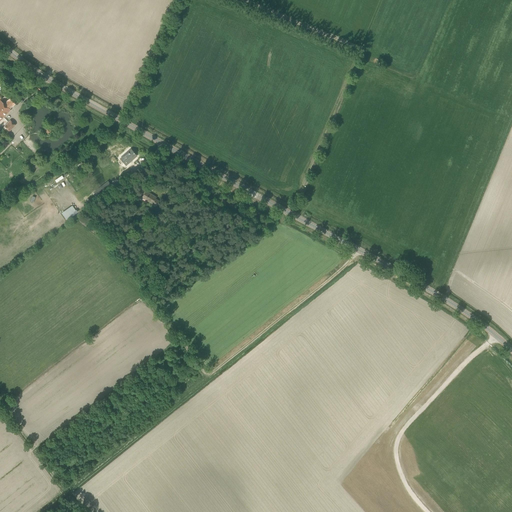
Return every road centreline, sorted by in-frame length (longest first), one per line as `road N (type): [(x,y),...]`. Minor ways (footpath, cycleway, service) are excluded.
road 1 (tertiary): [(511,352),(446,300),(0,47)]
road 2 (track): [(358,252),(207,374),(146,298)]
road 3 (track): [(125,123),(178,0)]
